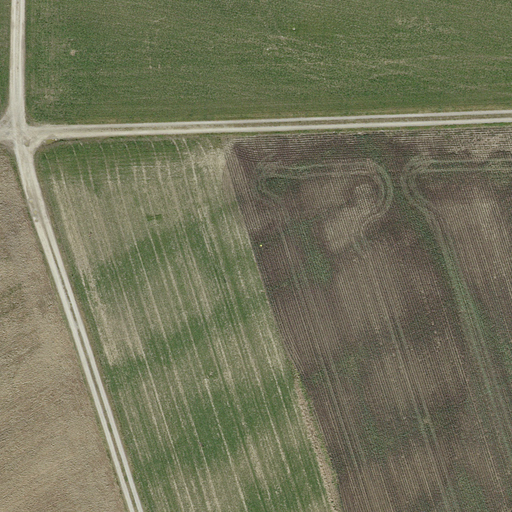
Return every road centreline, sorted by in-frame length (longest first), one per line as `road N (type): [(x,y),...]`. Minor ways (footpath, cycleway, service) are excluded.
road 1 (track): [(21,0),(18,140),(136,511)]
road 2 (track): [(0,140),(511,120)]
